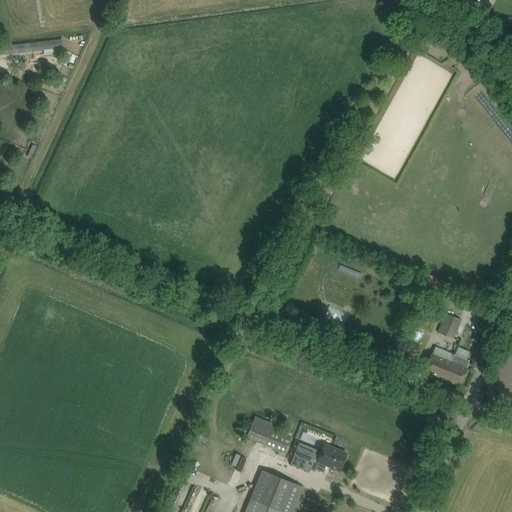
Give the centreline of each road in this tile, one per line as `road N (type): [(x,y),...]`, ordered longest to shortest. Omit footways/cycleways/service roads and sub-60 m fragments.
road 1 (track): [(0,218),(246,324),(511,420)]
road 2 (track): [(429,0),(246,324)]
road 3 (track): [(98,38),(0,255)]
road 4 (unclassified): [(422,511),(511,297)]
